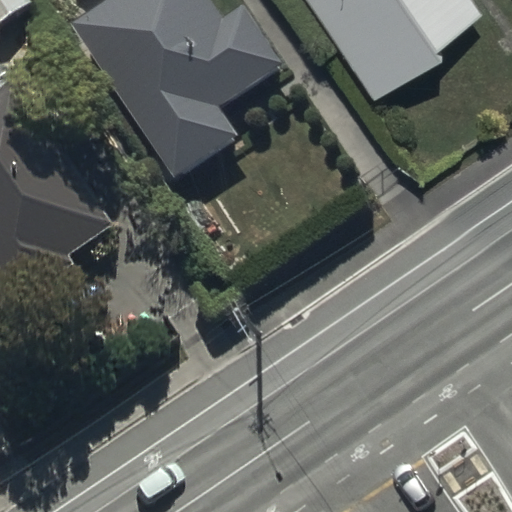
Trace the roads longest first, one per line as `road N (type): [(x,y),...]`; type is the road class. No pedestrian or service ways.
road 1 (secondary): [(175,511),(392,363)]
road 2 (residential): [(392,363),(492,511)]
road 3 (secondary): [(392,363),(511,282)]
